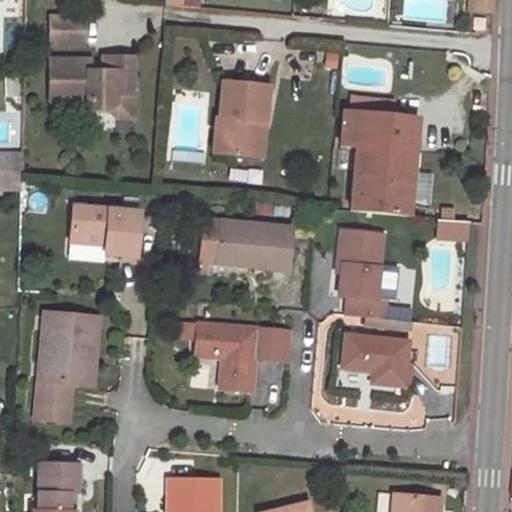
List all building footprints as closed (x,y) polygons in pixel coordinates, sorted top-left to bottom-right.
[(492,0),(470,0),(470,13),(492,14),(492,0)] [(82,19),(48,19),(48,46),(82,46),(82,19)] [(90,62),(48,62),(47,102),(85,102),(85,112),(110,112),(118,118),(132,118),(134,60),(113,60),(113,72),(104,72),(90,72),(90,62)] [(113,72),(113,60),(104,60),(104,72),(113,72)] [(19,97),(18,78),(5,79),(6,97),(19,97)] [(223,82),(219,119),(216,119),(212,153),(252,157),(256,121),(264,122),(268,86),(223,82)] [(417,118),(340,111),(337,146),(355,148),(413,153),(417,118)] [(260,158),(264,122),(256,121),(252,157),(260,158)] [(413,153),(355,148),(349,211),(407,217),(413,153)] [(0,152),(0,191),(21,191),(21,182),(21,153),(0,152)] [(21,191),(0,191),(0,203),(20,203),(21,191)] [(482,211),(438,206),(436,220),(441,221),(472,224),(482,225),(482,211)] [(141,216),(73,209),(69,245),(104,248),(103,257),(137,261),(141,216)] [(472,224),(441,221),(439,238),(471,242),(472,224)] [(217,257),(221,224),(209,223),(205,255),(217,257)] [(293,231),(221,224),(217,257),(255,261),(255,269),(289,272),(293,231)] [(343,267),(340,300),(350,301),(348,319),(388,323),(390,304),(378,303),(385,238),(342,233),(338,266),(343,267)] [(104,248),(69,245),(68,254),(103,257),(104,248)] [(98,315),(43,311),(34,414),(66,418),(70,380),(76,380),(79,351),(95,351),(98,315)] [(256,360),(259,330),(198,323),(195,355),(222,358),(219,389),(252,393),(256,360)] [(259,330),(256,360),(281,362),(284,333),(259,330)] [(294,334),(284,333),(281,362),(291,364),(294,334)] [(371,387),(404,391),(410,345),(346,338),(342,371),(372,375),(371,387)] [(92,382),(95,351),(79,351),(76,380),(92,382)] [(69,509),(70,491),(77,492),(78,463),(39,462),(37,509),(32,509),(31,511),(74,511),(74,509),(69,509)] [(217,511),(217,480),(167,480),(167,511),(217,511)] [(399,498),(398,511),(440,511),(441,502),(399,498)]
